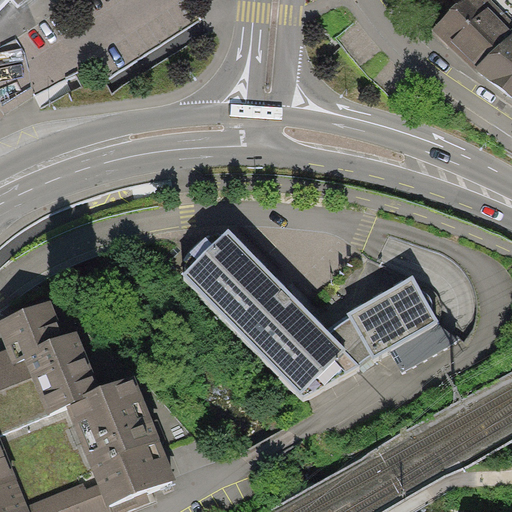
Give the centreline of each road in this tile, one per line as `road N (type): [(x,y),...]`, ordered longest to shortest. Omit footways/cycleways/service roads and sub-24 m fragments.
road 1 (primary): [(0,186),(116,142),(264,127)]
road 2 (primary): [(264,127),(398,156),(511,200)]
road 3 (residential): [(368,0),(409,57),(511,127)]
road 4 (tertiary): [(275,0),(264,127)]
